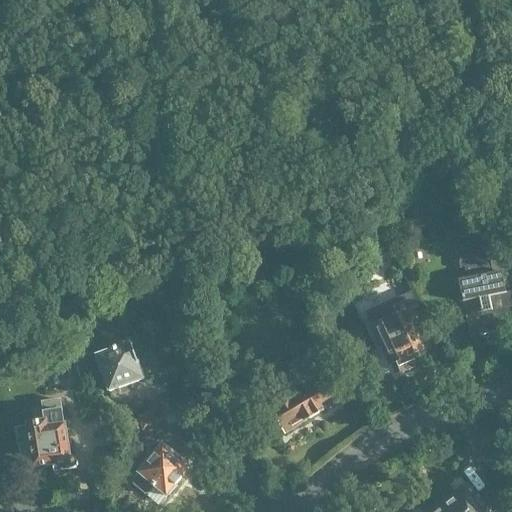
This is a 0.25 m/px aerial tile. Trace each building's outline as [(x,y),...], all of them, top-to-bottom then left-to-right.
[(459,269),(461,269),(460,268),(464,268),(466,277),(466,278),(457,280),(462,302),(479,299),(482,313),(465,316),(470,338),(511,329),(511,322),(509,308),(510,308),(511,307),(511,291),(510,291),(507,291),(506,292),(501,271),(492,273),(492,272),(490,262),(493,261),(493,262),(495,262),(493,257),(491,254),(489,251),(485,249),(481,247),(477,247),(473,247),(469,248),(466,250),(463,253),(460,257),(459,261),(459,265),(459,269)] [(394,319),(366,332),(372,345),(356,353),(366,375),(396,361),(400,369),(405,371),(419,365),(421,359),(418,352),(422,350),(418,341),(425,338),(407,301),(390,309),(394,319)] [(337,336),(345,354),(367,345),(359,327),(337,336)] [(86,370),(81,336),(60,339),(64,373),(86,370)] [(110,338),(96,343),(100,354),(97,355),(110,390),(111,390),(116,402),(129,398),(133,409),(152,402),(150,398),(148,399),(145,392),(135,363),(138,362),(132,343),(114,349),(110,338)] [(334,395),(319,371),(305,379),(308,383),(269,408),(285,434),(324,411),(320,404),(334,395)] [(27,427),(16,428),(18,445),(30,444),(34,469),(52,467),(52,473),(69,471),(75,469),(76,468),(77,466),(77,464),(76,462),(75,460),(72,459),(70,459),(67,440),(66,440),(60,401),(42,404),(42,405),(28,407),(30,425),(27,425),(27,427)] [(169,426),(165,412),(142,420),(146,433),(169,426)] [(133,479),(134,486),(144,494),(149,493),(155,486),(166,496),(191,465),(163,442),(133,479)] [(494,479),(511,493),(511,470),(506,465),(494,479)] [(447,511),(508,511),(509,511),(494,493),(482,502),(475,494),(471,498),(464,489),(456,494),(454,491),(439,502),(447,511)] [(447,511),(439,502),(425,511),(447,511)]
